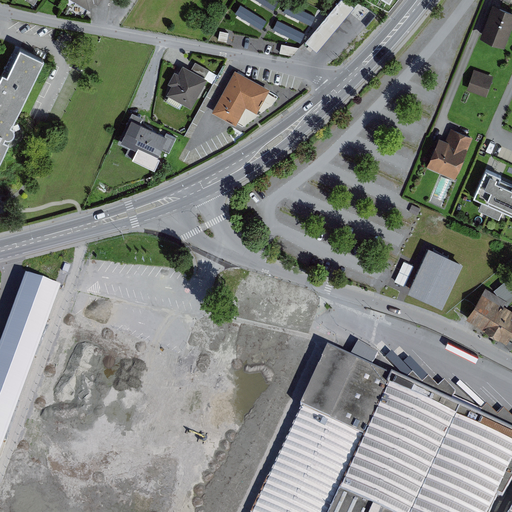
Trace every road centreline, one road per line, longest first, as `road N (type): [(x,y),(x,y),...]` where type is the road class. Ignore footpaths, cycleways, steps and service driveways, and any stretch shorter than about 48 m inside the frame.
road 1 (residential): [(191,190),(205,226),(229,248),(418,315),(511,360)]
road 2 (residential): [(341,87),(323,75),(0,10)]
road 3 (primary): [(191,190),(0,250)]
road 4 (primary): [(341,87),(255,156),(191,190)]
